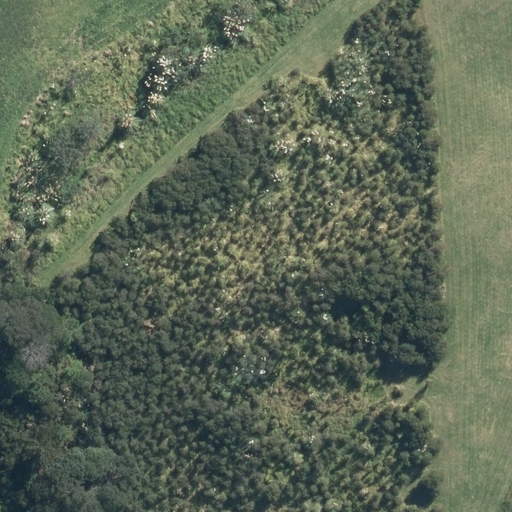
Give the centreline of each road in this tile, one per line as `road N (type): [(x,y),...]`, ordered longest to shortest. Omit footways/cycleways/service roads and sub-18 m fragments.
road 1 (track): [(0,272),(115,148),(288,0)]
road 2 (track): [(69,511),(72,386),(11,264)]
